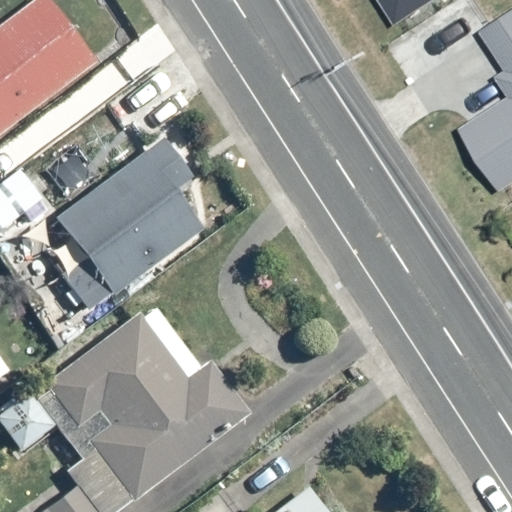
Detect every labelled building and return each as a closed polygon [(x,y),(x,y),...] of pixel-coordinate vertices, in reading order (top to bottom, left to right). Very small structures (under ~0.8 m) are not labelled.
[(0,133),(96,62),(49,0),(34,0),(0,26),(0,133)] [(381,0),(398,27),(439,0),(381,0)] [(511,98),(461,130),(502,193),(511,186),(511,15),(484,33),(509,75),(511,98)] [(204,228),(175,190),(192,177),(162,138),(56,217),(114,295),(204,228)] [(0,183),(0,232),(43,200),(20,169),(0,183)] [(136,501),(250,413),(211,363),(189,380),(137,312),(44,384),(77,426),(98,410),(111,425),(89,441),(136,501)] [(0,422),(22,450),(53,426),(31,398),(0,422)] [(97,511),(74,483),(38,511),(97,511)] [(276,511),(327,511),(309,487),(276,511)]
